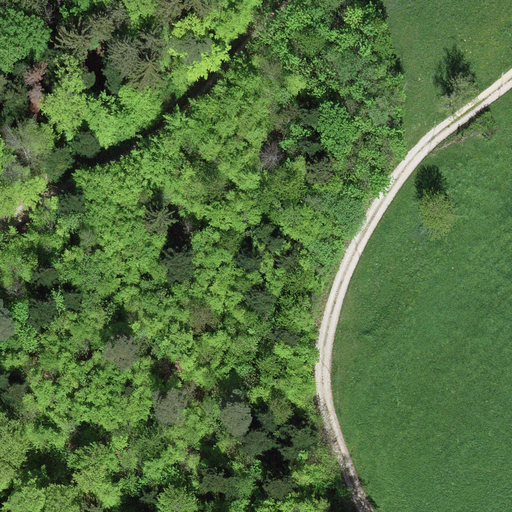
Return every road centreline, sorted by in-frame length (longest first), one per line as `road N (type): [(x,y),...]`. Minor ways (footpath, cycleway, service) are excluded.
road 1 (track): [(367,511),(323,390),(324,352),(346,269),(407,164),(511,78)]
road 2 (track): [(299,0),(152,139),(0,230)]
